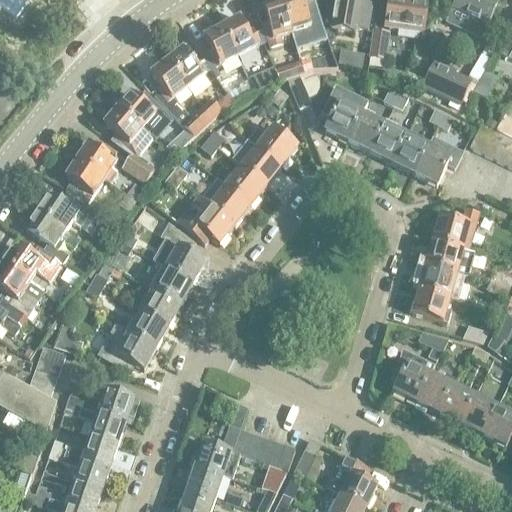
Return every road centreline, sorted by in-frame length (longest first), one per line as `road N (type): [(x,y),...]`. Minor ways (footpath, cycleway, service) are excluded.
road 1 (residential): [(344,419),(392,246),(390,219),(380,209),(341,190),(315,192),(220,304),(199,343)]
road 2 (tertiary): [(123,24),(0,170)]
road 3 (residential): [(137,511),(199,343)]
road 4 (residential): [(344,419),(199,343)]
